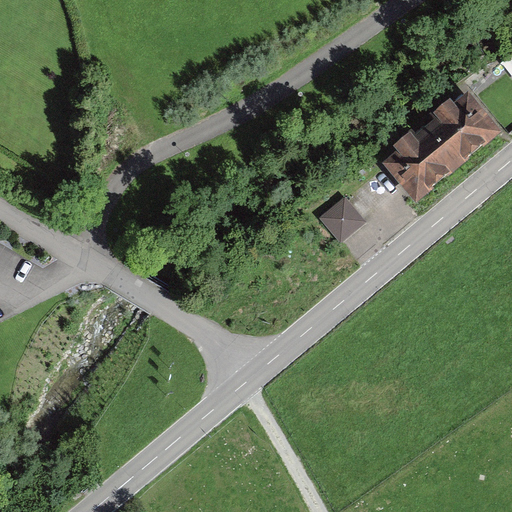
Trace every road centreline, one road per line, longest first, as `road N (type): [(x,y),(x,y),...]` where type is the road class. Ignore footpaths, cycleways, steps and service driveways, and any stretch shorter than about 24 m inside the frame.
road 1 (tertiary): [(92,511),(511,160)]
road 2 (track): [(321,511),(247,383)]
